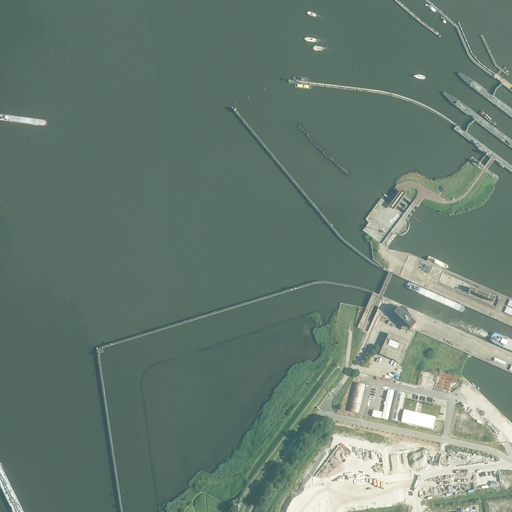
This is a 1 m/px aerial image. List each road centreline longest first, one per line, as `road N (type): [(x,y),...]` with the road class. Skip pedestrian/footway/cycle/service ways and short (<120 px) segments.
road 1 (unclassified): [(511,462),(321,410)]
road 2 (residential): [(385,448),(322,429),(266,511)]
road 3 (residential): [(511,502),(432,460),(385,448)]
